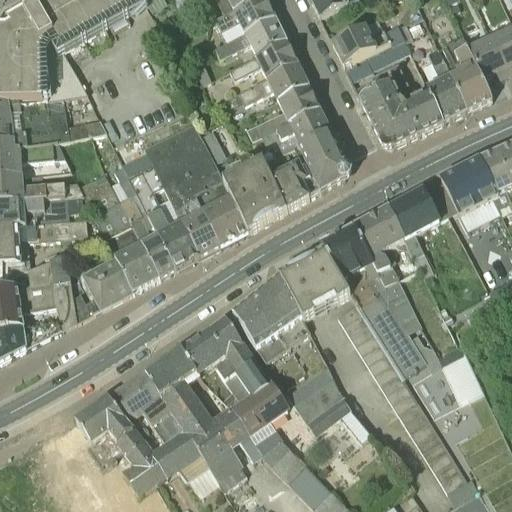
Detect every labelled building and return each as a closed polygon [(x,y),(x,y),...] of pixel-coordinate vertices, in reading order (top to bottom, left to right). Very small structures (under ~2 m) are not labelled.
[(65,106),(90,103),(61,55),(146,8),(141,0),(56,0),(43,8),(41,4),(34,8),(38,16),(26,22),(30,30),(20,35),(0,35),(0,112),(64,104),(65,106)] [(141,0),(146,8),(155,4),(159,0),(141,0)] [(179,0),(185,10),(197,5),(197,4),(194,0),(179,0)] [(204,0),(197,4),(197,5),(200,10),(216,1),(214,0),(204,0)] [(263,0),(225,0),(227,1),(218,6),(225,22),(264,1),(263,0)] [(308,0),(320,24),(361,3),(359,0),(308,0)] [(458,0),(445,0),(450,9),(460,4),(458,0)] [(240,30),(245,39),(245,40),(276,24),(264,1),(225,22),(216,26),(222,38),(240,30)] [(200,10),(197,5),(185,10),(177,14),(180,21),(182,24),(202,15),(200,10)] [(458,8),(451,11),(454,19),(461,16),(458,8)] [(180,21),(177,14),(168,18),(171,25),(180,21)] [(252,50),(256,62),(287,47),(276,24),(245,40),(245,39),(216,53),(221,64),(252,50)] [(384,37),(379,26),(333,49),(344,73),(399,46),(393,32),(384,37)] [(423,37),(419,27),(410,31),(414,41),(423,37)] [(511,32),(491,42),(510,81),(511,80),(511,32)] [(164,42),(172,38),(169,33),(162,37),(164,42)] [(450,82),(467,119),(493,107),(462,42),(443,51),(456,79),(450,82)] [(499,86),(510,81),(491,42),(468,53),(483,85),(495,79),(499,86)] [(262,73),(268,85),(298,70),(287,47),(256,62),(231,75),(236,85),(262,73)] [(444,130),(467,119),(450,82),(439,57),(430,61),(441,86),(427,92),(431,101),(444,130)] [(199,59),(190,64),(204,91),(213,87),(199,59)] [(279,108),(309,93),(298,70),(268,85),(268,86),(239,99),(245,111),(274,98),(279,108)] [(356,95),(360,105),(383,151),(384,151),(393,155),(444,130),(431,101),(407,112),(406,109),(402,106),(413,101),(399,70),(372,83),(374,87),(356,95)] [(263,144),(320,116),(309,93),(279,108),(284,118),(248,135),(253,147),(262,143),(263,144)] [(231,105),(233,110),(234,110),(241,106),(239,101),(231,105)] [(65,106),(64,104),(0,112),(0,155),(58,149),(59,150),(71,148),(108,138),(101,126),(69,132),(65,106)] [(190,121),(198,117),(194,109),(185,113),(190,121)] [(282,161),(289,158),(299,153),(331,138),(320,116),(263,144),(268,154),(276,150),(282,161)] [(195,129),(193,130),(145,154),(147,158),(123,169),(124,171),(122,172),(127,183),(151,171),(162,193),(168,205),(174,216),(188,209),(188,210),(196,207),(220,255),(249,240),(222,188),(225,186),(195,129)] [(213,135),(202,141),(216,168),(227,163),(213,135)] [(306,168),(321,199),(343,186),(344,186),(345,186),(346,185),(349,175),(349,174),(349,173),(348,172),(331,138),(299,153),(306,168)] [(0,183),(25,183),(24,169),(67,165),(59,150),(58,149),(0,155),(0,183)] [(511,152),(499,158),(511,188),(511,152)] [(289,176),(296,173),(289,158),(282,161),(289,175),(289,176)] [(511,188),(499,158),(498,158),(480,166),(499,203),(507,218),(511,216),(511,188)] [(503,220),(507,218),(499,203),(480,166),(480,165),(441,185),(461,223),(496,205),(503,220)] [(264,168),(225,186),(222,188),(249,240),(291,216),(272,182),(264,168)] [(272,182),(291,216),(321,199),(306,168),(296,173),(289,176),(289,175),(272,182)] [(127,183),(176,278),(199,266),(189,247),(192,245),(183,228),(180,229),(174,216),(168,205),(159,210),(153,198),(162,193),(151,171),(127,183)] [(160,286),(176,278),(127,183),(122,172),(115,176),(120,185),(111,190),(110,190),(160,286)] [(117,266),(116,266),(133,300),(160,286),(110,190),(111,190),(105,179),(80,192),(79,190),(77,190),(84,203),(86,203),(117,266)] [(0,208),(61,205),(84,203),(77,190),(35,193),(35,189),(43,189),(43,182),(25,183),(0,183),(0,208)] [(416,243),(442,230),(424,196),(388,215),(405,248),(406,248),(414,264),(424,259),(416,243)] [(0,208),(0,232),(19,231),(47,229),(47,222),(40,222),(40,219),(46,219),(62,218),(61,205),(0,208)] [(199,266),(220,255),(196,207),(188,210),(188,209),(174,216),(180,229),(183,228),(192,245),(189,247),(199,266)] [(385,259),(405,248),(388,215),(354,233),(385,294),(399,285),(385,259)] [(89,244),(88,227),(88,226),(47,229),(19,231),(0,232),(0,295),(4,294),(4,273),(22,272),(21,250),(89,244)] [(423,333),(399,285),(385,294),(354,233),(321,251),(343,287),(352,302),(354,302),(358,310),(364,320),(370,330),(376,339),(383,349),(389,359),(395,369),(401,378),(405,385),(428,368),(410,340),(423,333)] [(311,323),(352,302),(343,287),(321,251),(324,258),(289,278),(280,283),(290,301),(305,326),(311,323)] [(61,327),(63,337),(78,329),(74,303),(67,260),(28,275),(31,290),(5,294),(4,294),(0,295),(0,337),(25,333),(23,319),(59,313),(61,327)] [(116,266),(84,282),(102,316),(133,300),(116,266)] [(312,339),(305,326),(290,301),(280,283),(234,320),(233,321),(266,370),(312,339)] [(511,327),(511,287),(489,298),(505,331),(511,327)] [(74,303),(78,329),(92,322),(81,300),(74,303)] [(345,332),(364,320),(358,310),(339,323),(345,332)] [(448,320),(445,312),(439,315),(443,322),(448,320)] [(450,319),(444,323),(447,330),(454,326),(450,319)] [(351,342),(370,330),(364,320),(345,332),(351,342)] [(215,375),(233,400),(242,413),(272,392),(226,326),(181,357),(196,379),(200,384),(215,375)] [(25,333),(0,337),(0,370),(63,337),(61,327),(25,333)] [(357,352),(376,339),(370,330),(351,342),(357,352)] [(363,361),(383,349),(376,339),(357,352),(363,361)] [(369,371),(389,359),(383,349),(363,361),(369,371)] [(190,383),(196,379),(181,357),(175,361),(146,380),(207,471),(217,487),(218,486),(226,499),(249,483),(244,476),(246,475),(234,456),(237,454),(242,451),(254,469),(264,463),(263,462),(264,461),(256,450),(252,444),(251,444),(233,419),(232,417),(231,416),(217,425),(211,429),(183,388),(190,383)] [(375,381),(395,369),(389,359),(369,371),(375,381)] [(381,391),(401,378),(395,369),(375,381),(381,391)] [(329,372),(288,401),(295,411),(307,402),(334,383),(329,372)] [(387,400),(407,388),(405,385),(401,378),(381,391),(387,400)] [(150,460),(169,486),(181,478),(189,489),(190,488),(198,499),(217,487),(207,471),(146,380),(109,406),(109,405),(150,460)] [(320,421),(344,404),(334,383),(307,402),(295,411),(301,420),(313,412),(320,421)] [(393,410),(413,398),(407,388),(387,400),(393,410)] [(233,419),(251,444),(252,444),(289,418),(272,392),(242,413),(233,419)] [(399,420),(419,407),(413,398),(393,410),(399,420)] [(223,407),(221,405),(215,399),(210,405),(221,416),(226,410),(223,407)] [(342,425),(353,417),(344,404),(320,421),(308,430),(317,443),(342,425)] [(122,459),(133,472),(150,460),(109,405),(77,427),(77,428),(92,451),(87,454),(102,477),(119,467),(116,463),(122,459)] [(405,430),(425,417),(419,407),(399,420),(405,430)] [(412,439),(432,427),(425,417),(405,430),(412,439)] [(418,449),(438,437),(432,427),(412,439),(418,449)] [(256,450),(264,461),(283,447),(285,446),(278,435),(256,450)] [(424,459),(444,447),(438,437),(418,449),(424,459)] [(41,450),(60,480),(79,468),(60,438),(41,450)] [(263,462),(264,463),(271,471),(289,453),(283,447),(264,461),(263,462)] [(430,469),(450,456),(444,447),(424,459),(430,469)] [(60,480),(41,450),(22,462),(41,492),(60,480)] [(271,471),(280,480),(298,462),(289,453),(271,471)] [(436,478),(456,466),(450,456),(430,469),(436,478)] [(280,480),(289,488),(306,471),(298,462),(280,480)] [(442,488),(462,476),(456,466),(436,478),(442,488)] [(289,488),(297,497),(315,480),(307,473),(306,471),(289,488)] [(462,476),(442,488),(448,498),(468,486),(462,476)] [(297,497),(306,506),(323,489),(315,480),(297,497)] [(306,506),(311,511),(317,511),(332,497),(323,489),(306,506)] [(81,493),(72,499),(78,509),(88,503),(85,499),(81,493)] [(158,507),(159,506),(153,496),(143,503),(148,511),(149,511),(155,509),(158,507)] [(317,511),(334,511),(341,506),(332,497),(317,511)] [(72,499),(63,505),(66,511),(74,511),(78,509),(72,499)] [(395,511),(412,511),(418,508),(412,499),(395,511)]
